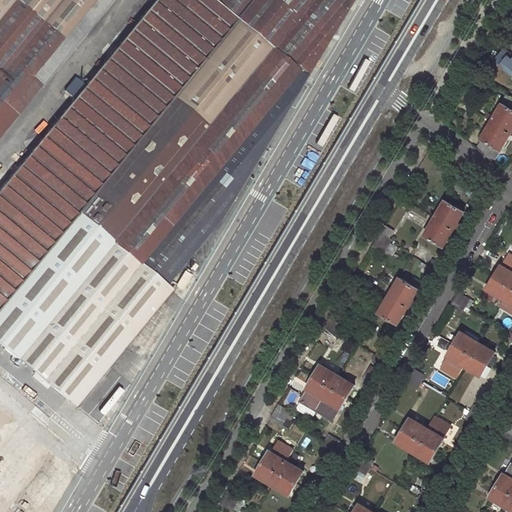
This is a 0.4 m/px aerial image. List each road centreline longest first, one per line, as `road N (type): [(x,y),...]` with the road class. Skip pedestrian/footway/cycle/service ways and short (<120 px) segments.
road 1 (tertiary): [(384,88),(139,511)]
road 2 (residential): [(506,188),(312,511)]
road 3 (unknown): [(0,159),(127,0)]
road 4 (unclassified): [(384,88),(506,188)]
road 5 (residential): [(442,511),(511,394)]
